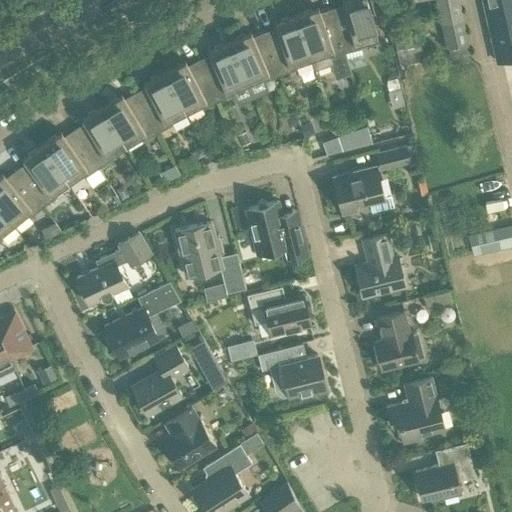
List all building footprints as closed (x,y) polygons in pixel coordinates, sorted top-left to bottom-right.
[(330,6),(344,49),(360,45),(359,41),(376,36),(370,11),(374,10),(370,0),(341,0),(342,3),(330,6)] [(458,0),(436,0),(445,46),(445,49),(468,44),(458,0)] [(511,0),(482,0),(496,60),(511,56),(511,0)] [(317,5),(295,13),(310,56),(314,68),(330,63),(335,77),(351,72),(344,49),(330,6),(319,10),(317,5)] [(263,29),(279,72),(296,66),(294,62),(310,56),(295,13),(273,21),(274,25),(263,29)] [(279,72),(263,29),(252,34),(250,30),(228,39),(246,81),(262,74),(264,79),(279,72)] [(417,32),(394,37),(400,66),(423,61),(417,32)] [(479,51),(480,33),(469,32),(468,50),(479,51)] [(197,57),(217,99),(232,92),(231,88),(246,81),(228,39),(207,48),(209,52),(197,57)] [(163,69),(184,110),(199,102),(202,107),(217,99),(197,57),(186,63),(184,58),(163,69)] [(134,90),(156,130),(171,122),(169,118),(184,110),(163,69),(142,80),(145,84),(134,90)] [(101,104),(124,143),(139,135),(141,139),(156,130),(134,90),(123,96),(121,92),(101,104)] [(73,126),(98,165),(112,156),(110,152),(124,143),(101,104),(80,116),(83,120),(73,126)] [(98,165),(73,126),(63,133),(60,129),(41,143),(67,181),(81,171),(84,175),(98,165)] [(14,167),(42,204),(56,194),(53,190),(67,181),(41,143),(21,156),(24,160),(14,167)] [(380,166),(409,158),(405,143),(376,150),(380,166)] [(389,193),(383,194),(375,163),(332,174),(341,210),(355,207),(354,201),(367,198),(370,210),(392,205),(389,193)] [(42,204),(14,167),(5,175),(2,171),(0,172),(0,206),(12,222),(26,211),(29,215),(42,204)] [(291,256),(307,252),(298,217),(283,221),(277,198),(266,201),(260,197),(256,203),(245,206),(249,223),(246,228),(251,231),(256,251),(287,243),(291,256)] [(232,204),(233,226),(243,225),(242,204),(232,204)] [(0,237),(2,236),(0,233),(0,231),(12,222),(0,206),(0,237)] [(221,249),(218,235),(214,236),(210,219),(173,228),(185,274),(219,265),(225,291),(245,286),(236,250),(219,254),(218,250),(221,249)] [(511,224),(464,235),(469,259),(511,249),(511,224)] [(129,262),(150,250),(138,229),(117,242),(120,246),(94,257),(98,264),(76,275),(88,301),(101,295),(105,296),(110,294),(111,290),(126,283),(116,262),(126,257),(129,262)] [(362,294),(404,284),(396,252),(391,254),(386,231),(362,237),(368,259),(355,263),(362,294)] [(147,314),(180,298),(168,279),(136,294),(141,305),(104,324),(107,331),(104,333),(111,348),(115,346),(118,354),(158,335),(147,314)] [(270,332),(310,322),(303,293),(285,298),(281,284),(246,293),(254,322),(267,319),(270,332)] [(0,336),(10,357),(33,346),(14,308),(0,315),(0,336)] [(381,367),(417,357),(410,329),(408,330),(403,309),(377,315),(382,337),(374,339),(381,367)] [(0,373),(14,367),(10,357),(0,336),(0,373)] [(192,343),(214,385),(226,379),(203,337),(192,343)] [(175,372),(187,365),(175,343),(153,355),(160,368),(130,384),(142,405),(147,406),(149,411),(181,393),(173,378),(175,372)] [(325,388),(326,388),(317,353),(298,357),(294,343),(257,352),(261,368),(269,366),(272,376),(275,389),(283,394),(289,394),(310,388),(311,392),(325,388)] [(0,374),(0,389),(1,392),(23,383),(17,368),(0,374)] [(418,432),(444,426),(431,374),(404,381),(407,395),(410,394),(411,398),(386,404),(391,421),(398,419),(404,440),(419,436),(418,432)] [(24,386),(28,394),(37,390),(33,382),(24,386)] [(28,394),(24,386),(14,391),(18,399),(28,394)] [(178,465),(216,443),(199,415),(197,416),(190,404),(164,420),(171,432),(161,438),(178,465)] [(24,434),(32,430),(27,421),(19,425),(24,434)] [(248,448),(262,440),(256,429),(242,437),(248,448)] [(32,430),(24,434),(29,446),(38,443),(32,430)] [(457,478),(475,474),(466,440),(434,448),(438,463),(415,469),(422,496),(431,494),(432,498),(460,491),(457,478)] [(234,470),(251,460),(239,441),(204,463),(211,474),(208,475),(207,480),(209,482),(194,491),(207,511),(215,511),(248,492),(234,470)] [(38,443),(29,446),(35,459),(44,455),(38,443)] [(285,511),(299,502),(286,479),(259,498),(268,511),(266,511),(285,511)] [(55,500),(63,496),(57,484),(49,487),(55,500)] [(6,491),(0,493),(0,511),(11,511),(16,510),(6,491)] [(61,511),(62,511),(70,509),(63,496),(55,500),(61,511)]
